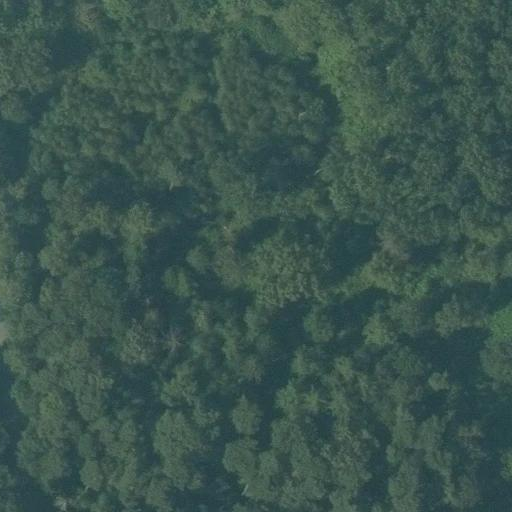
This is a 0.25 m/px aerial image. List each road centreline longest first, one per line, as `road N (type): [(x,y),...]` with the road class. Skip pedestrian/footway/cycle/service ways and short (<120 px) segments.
road 1 (track): [(0,49),(320,0)]
road 2 (unclassified): [(0,346),(26,511)]
